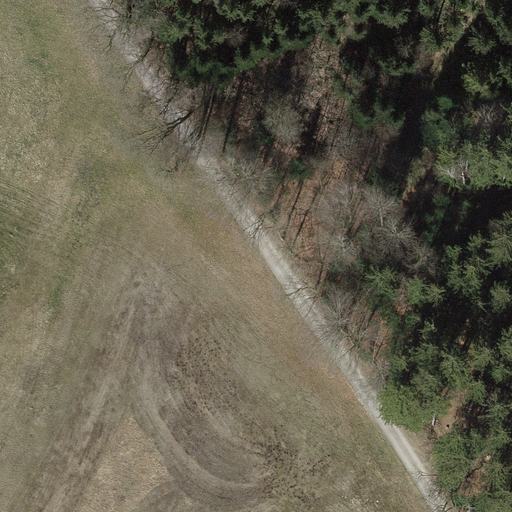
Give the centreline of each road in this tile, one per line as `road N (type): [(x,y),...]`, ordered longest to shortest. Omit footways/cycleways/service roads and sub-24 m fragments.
road 1 (track): [(451,511),(262,226)]
road 2 (track): [(262,226),(102,0)]
